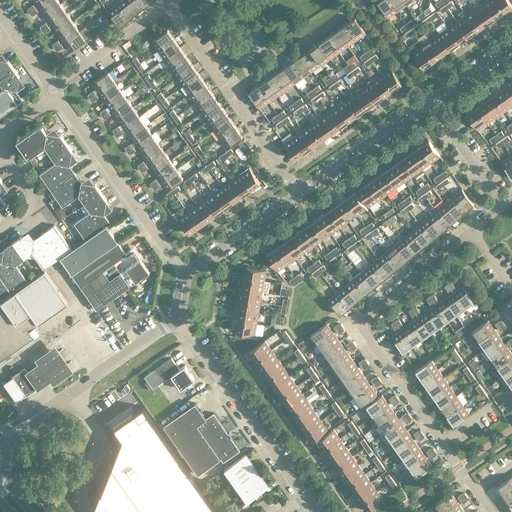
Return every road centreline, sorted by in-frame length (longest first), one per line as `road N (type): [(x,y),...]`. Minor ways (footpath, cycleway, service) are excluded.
road 1 (residential): [(490,511),(361,323),(471,229)]
road 2 (unclassified): [(313,511),(178,316)]
road 3 (residential): [(182,270),(55,90)]
road 4 (residential): [(367,0),(230,91)]
road 5 (residential): [(297,188),(428,97)]
road 6 (residential): [(55,90),(169,3)]
road 7 (residential): [(182,270),(297,188)]
road 8 (unclassified): [(70,393),(178,316)]
road 9 (unclassified): [(89,511),(82,489),(100,442),(70,393)]
road 10 (residential): [(501,203),(428,97)]
